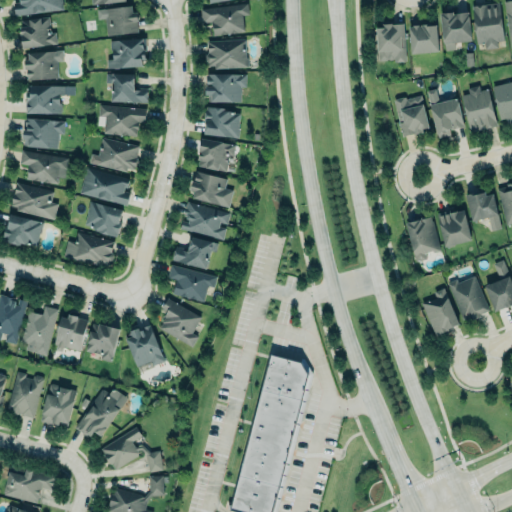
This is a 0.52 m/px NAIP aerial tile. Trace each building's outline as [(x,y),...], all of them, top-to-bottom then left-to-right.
[(13,2),(17,1),(16,0),(61,0),(63,8),(15,14),(14,8),(13,2)] [(200,8),(202,21),(211,20),(212,25),(211,26),(212,28),(213,28),(213,32),(213,33),(213,35),(245,31),(242,14),(249,14),(248,2),(200,8)] [(476,44),(483,42),(484,49),(497,47),(496,41),(504,40),(498,2),(471,6),(476,44)] [(106,35),(137,32),(134,5),(96,9),(97,19),(104,18),(106,35)] [(440,12),(452,11),(453,14),(457,13),(457,12),(468,11),(471,40),(454,42),(455,49),(446,50),(445,43),(443,43),(440,12)] [(20,18),(21,46),(55,45),(55,32),(49,32),(49,17),(20,18)] [(412,24),(414,25),(409,26),(411,53),(439,50),(437,24),(426,24),(427,23),(421,23),(421,25),(418,25),(419,24),(412,24)] [(375,25),(377,62),(405,61),(403,24),(375,25)] [(110,40),(111,59),(106,59),(106,68),(144,66),(143,38),(110,40)] [(245,39),(205,41),(206,68),(246,67),(245,39)] [(27,78),(57,76),(56,60),(63,59),(62,49),(28,52),(28,58),(24,58),(24,67),(27,67),(27,78)] [(105,72),(112,72),(134,72),(134,86),(147,87),(147,101),(111,100),(112,82),(105,82),(105,72)] [(207,82),(207,73),(246,73),(246,86),(241,86),(241,101),(207,101),(207,94),(205,94),(205,92),(206,92),(206,84),(212,84),(212,82),(207,82)] [(511,80),(492,85),(499,118),(505,117),(506,122),(511,120),(511,80)] [(73,85),(73,93),(59,93),(59,102),(61,102),(61,112),(26,111),(26,90),(30,90),(30,84),(73,85)] [(496,125),(487,87),(479,89),(478,84),(467,87),(469,92),(461,94),(467,116),(466,118),(469,131),(496,125)] [(438,136),(426,90),(435,88),(439,101),(457,97),(464,126),(449,129),(450,134),(438,136)] [(393,99),(403,135),(414,132),(414,134),(423,132),(422,128),(429,126),(421,94),(413,96),(412,97),(411,97),(409,97),(408,97),(407,98),(406,99),(405,96),(393,99)] [(145,107),(98,105),(97,125),(103,125),(102,134),(137,135),(137,122),(145,122),(145,107)] [(206,109),(207,105),(224,107),(224,109),(234,111),(234,112),(239,112),(237,136),(204,132),(205,120),(203,120),(204,111),(205,111),(205,109),(206,109)] [(63,133),(64,120),(23,118),(22,146),(56,148),(57,133),(63,133)] [(90,153),(88,163),(133,172),(139,145),(101,137),(97,155),(90,153)] [(195,165),(226,172),(232,144),(201,138),(195,165)] [(21,149),(19,162),(28,164),(28,165),(27,165),(25,178),(57,183),(58,176),(64,177),(65,168),(66,168),(68,157),(21,149)] [(123,190),(129,191),(128,198),(126,204),(79,192),(86,166),(129,177),(127,182),(126,187),(124,186),(123,190)] [(196,170),(195,176),(194,180),(192,180),(192,184),(190,189),(194,190),(193,197),(228,207),(233,189),(224,187),(227,178),(210,173),(196,170)] [(53,190),(50,201),(57,203),(53,218),(16,209),(17,206),(10,204),(16,181),(53,190)] [(511,183),(496,187),(504,225),(511,223),(511,183)] [(492,191),(465,196),(471,221),(488,217),(490,230),(500,228),(492,191)] [(123,210),(90,201),(82,227),(115,236),(123,210)] [(179,229),(222,239),(225,226),(226,226),(229,212),(187,202),(183,220),(181,220),(179,229)] [(469,242),(464,209),(437,213),(442,246),(469,242)] [(10,213),(42,221),(37,245),(20,242),(20,244),(1,240),(5,224),(7,224),(10,213)] [(406,222),(430,216),(431,220),(432,220),(440,250),(433,252),(432,249),(424,251),(426,258),(415,261),(406,222)] [(77,231),(74,241),(67,239),(63,255),(85,261),(108,266),(109,261),(112,259),(113,254),(111,251),(114,240),(77,231)] [(171,260),(206,268),(210,251),(215,251),(217,242),(190,236),(187,249),(174,246),(171,260)] [(493,262),(498,280),(485,284),(493,310),(511,304),(511,285),(504,259),(493,262)] [(171,264),(216,275),(214,286),(207,285),(203,301),(172,293),(175,280),(177,281),(176,279),(167,277),(171,264)] [(457,282),(455,279),(447,282),(464,322),(489,312),(473,275),(457,282)] [(433,291),(435,298),(422,302),(432,334),(457,326),(445,287),(433,291)] [(26,300),(15,343),(4,340),(6,333),(1,332),(0,335),(0,294),(13,297),(12,299),(15,300),(14,303),(17,304),(18,298),(26,300)] [(200,316),(166,298),(160,309),(166,312),(157,328),(191,347),(197,336),(191,333),(200,316)] [(56,308),(43,305),(41,314),(28,311),(21,342),(26,343),(24,350),(46,355),(56,308)] [(87,319),(80,350),(63,345),(61,350),(55,349),(56,345),(54,343),(61,316),(67,317),(68,313),(77,315),(77,317),(87,319)] [(85,351),(100,355),(99,359),(110,361),(119,328),(92,322),(85,351)] [(152,365),(163,361),(150,324),(124,333),(135,366),(151,361),(152,365)] [(309,374),(273,511),(242,511),(232,509),(272,353),(302,361),(309,374)] [(34,417),(42,378),(15,372),(6,411),(34,417)] [(39,418),(66,426),(76,391),(49,383),(39,418)] [(101,435),(127,398),(113,388),(109,393),(101,387),(74,426),(86,435),(87,433),(90,435),(94,430),(101,435)] [(135,426),(100,448),(104,452),(103,453),(110,464),(111,463),(115,469),(136,455),(137,451),(137,450),(141,448),(146,453),(149,471),(162,469),(158,449),(149,451),(142,445),(134,446),(131,440),(141,434),(135,426)] [(25,467),(24,474),(9,471),(6,484),(5,485),(3,493),(3,494),(36,502),(40,486),(52,489),(56,475),(25,467)] [(160,497),(164,477),(150,474),(145,495),(113,487),(107,511),(151,511),(152,511),(144,509),(148,494),(160,497)]
